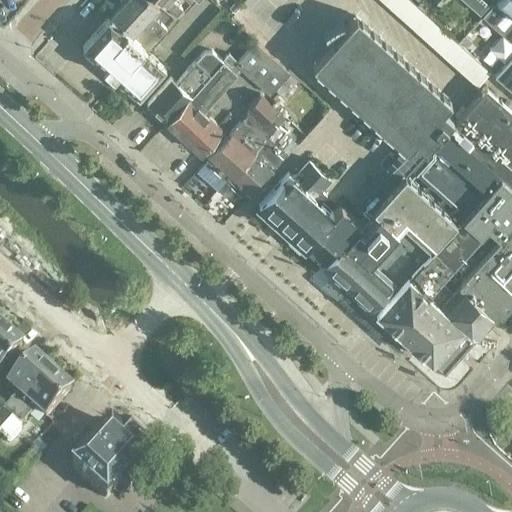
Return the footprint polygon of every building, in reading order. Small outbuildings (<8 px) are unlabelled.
[(160,34),(124,0),(110,15),(128,32),(143,45),(151,36),(155,40),(160,34)] [(153,0),(123,0),(124,0),(160,34),(166,28),(158,20),(161,16),(155,8),(158,5),(153,0)] [(220,0),(231,10),(238,3),(235,0),(220,0)] [(511,0),(496,0),(483,15),(511,41),(511,0)] [(177,16),(183,10),(175,2),(169,8),(177,16)] [(404,173),(445,127),(454,118),(443,108),(451,99),(447,96),(448,95),(442,89),(441,90),(435,85),(436,84),(430,78),(429,80),(424,75),(425,74),(418,68),(417,69),(412,65),(413,63),(407,58),(406,59),(401,55),(402,53),(395,47),(394,49),(389,44),(390,43),(384,37),(383,38),(378,34),(379,32),(372,26),(371,28),(366,23),(367,22),(361,16),(360,17),(356,14),(312,63),(316,66),(315,68),(321,74),(322,72),(327,77),(326,78),(333,84),(334,83),(339,87),(338,89),(344,94),(345,93),(350,98),(349,99),(356,105),(357,103),(362,108),(361,109),(367,115),(369,114),(374,119),(372,120),(379,126),(380,124),(385,129),(384,130),(390,136),(392,135),(397,139),(395,141),(402,146),(403,145),(407,148),(408,147),(409,148),(407,152),(402,157),(394,164),(362,194),(355,205),(363,212),(358,218),(341,203),(332,212),(320,200),(326,194),(320,188),(329,178),(309,160),(293,177),(288,171),(258,203),(291,233),(286,238),(298,248),(303,244),(304,245),(305,243),(308,246),(307,247),(312,252),(314,251),(316,253),(315,255),(320,260),(322,258),(325,261),(323,262),(369,303),(363,309),(370,316),(367,319),(388,339),(392,335),(404,335),(444,371),(495,314),(457,281),(498,234),(488,225),(480,233),(462,216),(455,219),(404,173)] [(82,46),(101,63),(128,32),(110,15),(109,17),(109,16),(82,46)] [(128,32),(101,63),(119,79),(146,49),(142,46),(143,45),(128,32)] [(223,61),(168,122),(174,127),(201,152),(222,128),(203,110),(236,73),(235,71),(239,66),(269,94),(274,88),(285,98),(295,87),(300,82),(255,41),(231,68),(223,61)] [(146,49),(119,79),(138,96),(165,66),(146,49)] [(171,77),(147,103),(168,122),(223,61),(211,50),(203,51),(176,81),(171,77)] [(511,54),(494,75),(511,90),(511,54)] [(457,281),(495,314),(511,294),(511,109),(483,84),(454,118),(445,127),(404,173),(455,219),(462,216),(480,233),(488,225),(498,234),(457,281)] [(240,120),(207,157),(228,176),(230,178),(285,118),(282,115),(277,110),(259,94),(248,107),(258,116),(253,120),(246,114),(240,120)] [(285,118),(230,178),(249,194),(250,195),(276,165),(304,135),(285,118)] [(0,332),(0,369),(21,347),(2,330),(0,332)] [(33,358),(8,385),(7,386),(17,395),(0,413),(0,431),(42,385),(51,374),(33,358)] [(51,374),(42,385),(0,431),(0,436),(7,442),(11,442),(21,431),(21,430),(20,426),(34,410),(45,419),(70,391),(51,374)] [(71,467),(88,482),(129,437),(122,431),(119,433),(109,424),(94,442),(85,434),(73,449),(81,456),(71,467)] [(129,437),(88,482),(105,498),(119,482),(128,489),(137,479),(128,472),(143,455),(133,446),(136,443),(129,437)]
